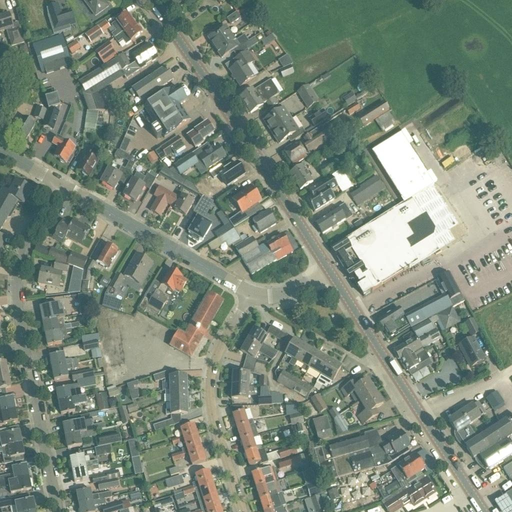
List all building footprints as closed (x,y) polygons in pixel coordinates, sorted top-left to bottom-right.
[(103,0),(83,0),(95,16),(108,7),(103,0)] [(169,0),(175,8),(186,0),(169,0)] [(236,13),(243,8),(240,3),(233,8),(236,13)] [(48,19),(53,36),(70,31),(69,27),(74,25),(70,13),(59,16),(56,6),(46,10),(48,19)] [(240,19),(239,17),(246,12),(243,8),(236,13),(226,20),(230,26),(240,19)] [(0,32),(7,30),(12,47),(23,44),(18,24),(12,26),(8,14),(0,16),(0,32)] [(123,32),(134,25),(131,20),(132,19),(131,17),(130,15),(128,14),(127,15),(126,15),(116,22),(116,23),(111,26),(116,32),(111,35),(114,39),(119,35),(123,32)] [(105,21),(85,36),(91,44),(103,35),(102,34),(110,28),(105,21)] [(134,25),(123,32),(130,42),(141,34),(140,34),(142,33),(141,31),(140,29),(138,28),(137,29),(134,25)] [(226,28),(208,39),(215,49),(232,37),(226,28)] [(232,37),(215,49),(221,59),(233,51),(238,58),(248,51),(249,51),(259,44),(255,39),(249,42),(245,36),(236,42),(232,37)] [(70,65),(61,37),(33,46),(42,74),(45,73),(46,75),(68,68),(67,66),(70,65)] [(102,48),(95,53),(101,60),(102,59),(107,66),(105,67),(112,77),(116,83),(117,85),(126,79),(121,72),(114,61),(112,62),(107,55),(114,51),(108,43),(108,44),(104,39),(99,43),(102,48)] [(76,42),(67,48),(72,55),(80,50),(76,42)] [(26,45),(19,47),(22,56),(29,54),(26,45)] [(131,55),(136,62),(136,63),(152,52),(148,45),(131,55)] [(129,66),(121,72),(126,79),(157,59),(152,52),(136,63),(136,62),(129,66)] [(247,52),(225,66),(229,72),(230,71),(233,77),(232,78),(234,82),(236,81),(240,87),(253,78),(246,67),(254,62),(247,52)] [(123,55),(114,61),(121,72),(129,66),(123,55)] [(105,67),(79,83),(85,93),(85,94),(112,77),(105,67)] [(165,69),(132,91),(140,103),(162,88),(173,81),(165,69)] [(21,77),(19,87),(28,90),(31,80),(21,77)] [(82,95),(88,112),(98,114),(98,112),(96,112),(91,98),(97,95),(116,83),(112,77),(85,94),(85,93),(82,95)] [(240,99),(238,100),(248,114),(249,113),(250,114),(257,109),(259,110),(262,109),(262,107),(263,106),(262,105),(266,103),(270,109),(277,104),(273,98),(279,94),(270,80),(253,91),(252,90),(239,98),(240,99)] [(307,87),(297,93),(308,109),(318,103),(307,87)] [(186,101),(177,88),(170,93),(169,92),(166,94),(162,88),(140,103),(132,91),(122,98),(134,116),(144,109),(164,139),(189,123),(188,123),(189,122),(179,106),(186,101)] [(192,99),(194,103),(203,97),(201,93),(192,99)] [(351,94),(343,100),(347,107),(356,101),(354,98),(351,94)] [(49,110),(43,127),(53,131),(59,114),(60,107),(58,101),(57,95),(46,98),(45,98),(46,104),(48,110),(49,110)] [(97,95),(91,98),(96,112),(98,112),(107,113),(97,95)] [(384,101),(357,119),(364,128),(375,121),(388,113),(391,111),(384,101)] [(356,104),(346,111),(349,117),(360,110),(356,104)] [(35,108),(33,117),(45,120),(47,111),(35,108)] [(283,109),(263,122),(271,133),(291,120),(283,109)] [(322,110),(308,119),(314,128),(327,119),(322,110)] [(87,111),(83,134),(84,134),(84,143),(89,143),(90,135),(95,136),(98,114),(88,112),(87,111)] [(64,128),(69,116),(61,113),(57,125),(64,128)] [(395,124),(388,113),(375,121),(382,133),(383,132),(384,133),(387,130),(395,124)] [(22,118),(13,134),(26,141),(35,126),(22,118)] [(291,120),(271,133),(278,145),(298,131),(291,120)] [(195,132),(188,137),(195,148),(203,143),(201,141),(213,133),(207,123),(195,131),(195,132)] [(305,144),(300,147),(306,156),(319,148),(318,147),(329,140),(321,128),(303,140),(305,144)] [(115,142),(132,157),(142,147),(125,131),(115,142)] [(396,208),(331,249),(351,281),(353,280),(363,297),(372,292),(403,272),(453,241),(455,240),(449,230),(458,224),(457,223),(402,133),(371,152),(403,204),(397,208),(396,208)] [(177,137),(160,149),(166,158),(184,147),(177,137)] [(56,139),(52,145),(58,149),(53,157),(60,161),(60,163),(62,164),(64,163),(66,164),(75,149),(56,139)] [(297,143),(283,151),(293,166),(307,158),(306,156),(300,147),(297,143)] [(207,144),(169,170),(172,173),(173,173),(174,174),(175,175),(180,171),(180,172),(196,161),(195,159),(198,157),(207,170),(225,158),(217,145),(211,149),(207,144)] [(82,163),(77,171),(88,177),(103,152),(95,148),(94,151),(90,148),(85,156),(85,155),(81,162),(82,163)] [(153,153),(146,158),(151,165),(158,160),(153,153)] [(313,156),(306,160),(309,165),(316,161),(313,156)] [(333,161),(319,170),(324,177),(338,168),(333,161)] [(129,162),(125,170),(130,173),(134,165),(129,162)] [(221,167),(209,174),(213,180),(219,176),(227,187),(244,176),(236,164),(230,168),(224,172),(221,167)] [(302,166),(289,174),(300,191),(312,182),(309,177),(311,176),(308,172),(306,173),(302,166)] [(108,170),(100,184),(114,191),(117,184),(122,186),(130,173),(125,170),(121,168),(117,175),(108,170)] [(132,180),(123,196),(135,203),(144,188),(149,191),(156,179),(147,174),(141,185),(132,180)] [(362,188),(351,195),(358,206),(386,188),(378,176),(361,187),(362,188)] [(311,197),(306,200),(314,213),(335,200),(330,192),(338,188),(331,177),(308,192),(311,197)] [(3,190),(0,194),(0,232),(15,206),(14,206),(17,201),(23,205),(32,191),(17,182),(10,193),(3,190)] [(251,187),(232,200),(242,214),(246,211),(248,214),(259,207),(257,204),(260,201),(259,200),(260,199),(252,187),(251,188),(251,187)] [(157,199),(150,211),(159,217),(166,204),(171,207),(175,200),(177,201),(178,198),(160,188),(154,197),(157,199)] [(175,200),(171,207),(174,209),(174,210),(185,217),(193,203),(182,197),(180,200),(178,198),(177,201),(175,200)] [(213,203),(204,197),(201,199),(193,213),(198,216),(188,234),(191,235),(190,237),(198,242),(199,240),(202,242),(211,226),(202,221),(213,203)] [(315,223),(314,224),(322,235),(323,235),(322,234),(345,220),(346,222),(353,217),(344,205),(315,223)] [(255,226),(251,229),(255,234),(258,232),(260,234),(275,225),(267,212),(252,221),(255,226)] [(226,219),(220,222),(223,227),(229,223),(226,219)] [(64,221),(53,239),(62,244),(70,230),(68,228),(70,225),(64,221)] [(70,230),(62,244),(66,237),(80,245),(89,231),(74,222),(72,226),(70,225),(68,228),(70,230)] [(361,223),(355,226),(358,231),(364,227),(361,223)] [(219,238),(207,245),(211,251),(220,246),(224,243),(227,248),(231,245),(233,248),(247,240),(244,235),(239,238),(234,229),(226,233),(225,233),(218,237),(219,238)] [(276,262),(292,253),(281,235),(268,243),(265,245),(257,249),(241,259),(251,276),(276,262)] [(264,238),(254,243),(257,249),(265,245),(268,243),(264,238)] [(241,259),(257,249),(254,243),(252,240),(235,250),(241,259)] [(106,245),(96,263),(108,270),(118,252),(106,245)] [(54,252),(51,259),(61,262),(63,255),(54,252)] [(68,252),(64,263),(82,270),(86,259),(68,252)] [(136,255),(125,276),(140,285),(152,264),(136,255)] [(83,283),(81,292),(88,293),(89,283),(90,284),(92,275),(96,269),(95,268),(96,265),(89,261),(84,272),(83,272),(82,283),(83,283)] [(42,269),(38,285),(59,290),(62,274),(67,275),(69,266),(56,262),(55,266),(52,265),(51,271),(42,269)] [(155,282),(139,309),(145,312),(146,309),(158,316),(168,298),(163,295),(167,289),(173,292),(174,289),(180,293),(186,283),(180,279),(181,278),(170,271),(165,280),(164,279),(160,285),(155,282)] [(445,297),(439,300),(445,310),(463,301),(449,274),(437,280),(437,281),(440,286),(445,297)] [(117,275),(110,287),(116,291),(123,279),(117,275)] [(171,341),(168,345),(191,359),(223,302),(209,294),(185,336),(178,332),(177,334),(174,332),(169,340),(171,341)] [(90,296),(78,297),(79,304),(85,303),(85,307),(91,306),(90,296)] [(59,305),(40,309),(43,324),(63,320),(65,319),(62,305),(59,306),(59,305)] [(453,308),(437,317),(445,332),(461,324),(453,308)] [(398,309),(377,322),(383,330),(403,317),(398,309)] [(403,317),(383,330),(389,339),(409,326),(411,328),(428,320),(422,309),(404,318),(403,317)] [(63,320),(43,324),(45,336),(71,331),(72,331),(71,326),(65,327),(63,320)] [(406,344),(394,351),(400,361),(401,360),(408,372),(429,360),(422,349),(424,348),(440,339),(435,330),(434,331),(428,321),(410,331),(415,339),(414,340),(410,334),(403,339),(406,344)] [(472,321),(465,325),(471,337),(479,333),(472,321)] [(271,327),(266,333),(282,343),(287,336),(271,327)] [(253,330),(247,341),(267,353),(270,349),(263,345),(267,338),(253,330)] [(71,331),(45,336),(47,348),(62,345),(61,342),(62,342),(64,340),(63,337),(67,337),(66,336),(72,335),(71,331)] [(82,339),(83,345),(98,342),(96,336),(82,339)] [(473,339),(459,346),(470,367),(484,360),(473,339)] [(247,341),(240,352),(254,360),(258,353),(265,357),(267,353),(247,341)] [(293,341),(285,355),(292,360),(289,365),(294,368),(297,362),(305,347),(293,341)] [(99,349),(98,342),(83,345),(84,352),(99,349)] [(305,347),(297,362),(303,366),(301,370),(306,373),(308,369),(317,354),(305,347)] [(317,354),(308,369),(320,376),(328,361),(317,354)] [(64,355),(49,358),(52,370),(66,367),(78,365),(77,361),(71,362),(71,361),(65,362),(64,355)] [(256,361),(254,368),(266,371),(268,365),(256,361)] [(328,361),(320,376),(326,379),(324,383),(330,387),(340,368),(328,361)] [(0,378),(8,377),(6,364),(0,365),(0,378)] [(66,367),(52,370),(54,382),(68,379),(67,372),(73,370),(79,369),(78,365),(66,367)] [(254,368),(252,374),(262,377),(260,383),(269,385),(266,371),(254,368)] [(73,382),(76,382),(94,379),(93,371),(76,374),(76,373),(73,373),(74,375),(71,375),(73,382)] [(165,373),(153,377),(155,383),(164,380),(165,383),(170,383),(170,390),(187,390),(187,389),(188,389),(189,388),(189,383),(188,382),(186,382),(186,377),(169,378),(167,379),(165,373)] [(232,373),(232,386),(248,387),(249,374),(232,373)] [(283,373),(277,383),(285,387),(291,377),(283,373)] [(8,377),(0,378),(0,391),(11,389),(8,377)] [(291,377),(285,387),(292,391),(298,381),(291,377)] [(81,397),(79,390),(99,386),(97,378),(94,379),(76,382),(77,387),(70,388),(70,389),(56,392),(58,404),(72,401),(81,399),(81,397)] [(298,381),(292,391),(299,395),(305,385),(298,381)] [(357,381),(341,391),(345,398),(354,393),(360,402),(375,393),(367,381),(360,386),(357,381)] [(305,385),(299,395),(306,400),(312,389),(305,385)] [(232,386),(231,399),(247,400),(248,393),(253,393),(253,387),(250,387),(248,387),(232,386)] [(116,389),(107,392),(110,399),(119,396),(117,389),(116,389)] [(170,390),(165,391),(165,396),(170,396),(170,403),(187,403),(187,390),(170,390)] [(496,392),(485,400),(492,411),(504,403),(496,392)] [(366,412),(358,417),(362,425),(378,414),(375,409),(383,405),(375,393),(360,402),(366,412)] [(318,396),(310,400),(319,416),(327,410),(318,396)] [(72,401),(58,404),(61,416),(75,413),(73,405),(85,403),(84,397),(81,397),(81,399),(72,401)] [(0,413),(15,411),(13,399),(0,401),(0,413)] [(107,403),(98,405),(99,413),(108,411),(107,403)] [(170,411),(165,411),(166,416),(187,415),(187,410),(188,410),(190,409),(189,405),(188,404),(187,404),(187,403),(170,403),(170,411)] [(299,403),(285,404),(285,412),(299,411),(299,403)] [(472,406),(449,421),(456,432),(457,434),(469,426),(480,418),(485,414),(478,403),(472,406)] [(127,408),(129,414),(135,412),(133,406),(127,408)] [(128,415),(126,407),(118,410),(121,418),(128,415)] [(242,407),(230,408),(236,428),(248,425),(248,427),(254,425),(249,410),(243,412),(242,407)] [(333,419),(340,416),(335,408),(329,412),(333,419)] [(15,411),(0,413),(0,426),(17,423),(15,411)] [(312,411),(302,417),(305,423),(315,417),(312,411)] [(288,419),(287,419),(289,425),(302,422),(300,415),(291,417),(291,416),(287,417),(288,419)] [(350,432),(340,416),(333,419),(337,436),(350,432)] [(326,418),(312,422),(318,442),(332,438),(326,418)] [(77,423),(63,426),(65,438),(79,435),(96,431),(102,430),(101,424),(93,426),(92,419),(76,422),(77,423)] [(116,432),(127,431),(127,419),(115,419),(116,432)] [(457,434),(456,432),(456,436),(458,440),(459,442),(461,443),(464,446),(466,447),(474,460),(475,460),(475,461),(474,462),(508,440),(508,441),(511,438),(511,429),(506,420),(477,439),(469,426),(457,434)] [(171,421),(153,426),(155,432),(172,427),(171,421)] [(194,425),(180,430),(184,442),(197,438),(194,425)] [(248,425),(236,428),(241,441),(252,438),(252,440),(258,438),(256,433),(251,435),(248,427),(248,425)] [(301,425),(294,426),(296,434),(302,433),(301,425)] [(8,430),(0,431),(0,438),(1,444),(0,444),(0,449),(22,445),(19,433),(9,435),(8,430)] [(79,435),(65,438),(67,450),(81,447),(80,441),(97,438),(96,431),(79,435)] [(365,438),(329,449),(338,479),(374,468),(374,470),(387,466),(392,463),(391,463),(409,452),(406,448),(409,446),(400,433),(382,444),(369,452),(365,438)] [(120,435),(96,440),(97,448),(110,446),(121,444),(120,435)] [(197,438),(184,442),(186,449),(188,454),(201,450),(197,438)] [(252,438),(241,441),(245,454),(256,450),(256,452),(262,450),(258,438),(252,440),(252,438)] [(508,440),(474,462),(477,464),(480,468),(483,470),(486,472),(488,473),(489,472),(494,469),(496,473),(506,466),(504,463),(511,457),(511,448),(507,441),(508,441),(508,440)] [(22,445),(0,449),(0,452),(8,451),(10,460),(24,457),(22,445)] [(97,448),(95,449),(96,458),(112,454),(110,446),(97,448)] [(256,450),(245,454),(249,466),(260,463),(261,466),(268,463),(269,464),(280,460),(280,461),(297,455),(294,447),(266,456),(264,450),(262,450),(256,452),(256,450)] [(182,452),(171,456),(173,463),(185,459),(184,456),(188,454),(186,449),(181,450),(182,452)] [(201,450),(188,454),(192,467),(205,462),(201,450)] [(299,456),(277,463),(279,471),(301,463),(299,456)] [(415,456),(390,471),(400,485),(405,482),(408,485),(417,479),(415,476),(424,470),(415,456)] [(83,457),(69,460),(72,472),(86,469),(85,464),(83,457)] [(97,462),(85,464),(86,469),(87,474),(99,471),(97,462)] [(511,463),(503,469),(511,483),(511,492),(508,495),(511,501),(511,463)] [(0,484),(14,482),(28,479),(26,467),(12,470),(13,477),(0,479),(0,484)] [(177,468),(167,471),(170,477),(180,474),(177,468)] [(274,468),(251,475),(256,487),(267,484),(267,486),(278,483),(274,468)] [(86,469),(72,472),(74,484),(88,481),(87,474),(86,469)] [(98,484),(117,480),(120,480),(118,472),(106,474),(107,475),(92,478),(93,484),(97,484),(98,484)] [(208,472),(195,476),(199,488),(212,484),(208,472)] [(317,472),(307,475),(310,484),(320,481),(317,472)] [(423,476),(381,502),(387,511),(394,511),(411,502),(414,507),(435,493),(426,479),(425,480),(423,476)] [(68,478),(59,479),(60,487),(69,486),(68,478)] [(14,482),(0,484),(0,490),(9,489),(11,495),(31,491),(28,479),(14,482)] [(119,488),(117,480),(98,484),(99,492),(119,488)] [(319,482),(307,486),(310,495),(321,491),(319,482)] [(212,484),(199,488),(203,500),(216,496),(212,484)] [(267,484),(256,487),(260,500),(271,497),(272,499),(277,497),(275,493),(270,494),(267,486),(267,484)] [(394,484),(385,490),(388,496),(398,490),(394,484)] [(182,491),(183,493),(184,497),(196,493),(193,487),(182,491)] [(384,500),(388,497),(382,487),(377,489),(384,500)] [(325,493),(323,494),(326,501),(324,504),(326,511),(327,511),(339,508),(336,500),(340,499),(336,489),(325,493)] [(435,496),(438,500),(447,495),(444,490),(435,496)] [(90,491),(76,494),(78,506),(104,501),(104,500),(112,499),(111,493),(91,497),(90,491)] [(183,493),(173,497),(174,502),(185,499),(184,497),(183,493)] [(216,496),(203,500),(206,511),(208,511),(220,508),(216,496)] [(271,497),(260,500),(263,511),(265,511),(275,509),(276,511),(281,510),(279,505),(274,507),(273,504),(279,503),(277,497),(272,499),(271,497)] [(311,500),(314,511),(318,511),(324,510),(319,497),(311,500)] [(135,498),(129,500),(132,508),(138,506),(135,498)] [(10,500),(0,502),(0,509),(11,508),(10,500)] [(498,511),(511,511),(511,507),(507,500),(495,507),(498,511)] [(34,511),(33,501),(15,504),(16,511),(34,511)] [(104,501),(78,506),(79,511),(94,511),(93,507),(105,505),(104,501)]
